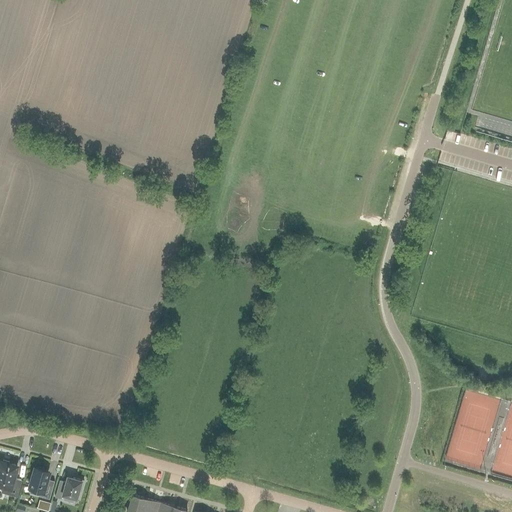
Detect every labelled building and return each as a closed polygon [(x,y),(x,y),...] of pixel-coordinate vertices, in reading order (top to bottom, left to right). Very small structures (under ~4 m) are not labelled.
[(217,228),(213,240),(220,242),(218,248),(238,254),(242,242),(229,238),(231,232),(217,228)] [(210,252),(206,264),(220,269),(222,262),(235,266),(238,254),(218,248),(217,254),(210,252)] [(302,253),(298,268),(313,272),(311,278),(325,282),(327,275),(325,275),(329,261),(302,253)] [(206,264),(203,277),(209,279),(208,285),(228,291),(231,279),(219,275),(220,269),(206,264)] [(293,285),(289,300),(313,307),(317,293),(321,294),(323,287),(309,283),(308,290),(293,285)] [(199,289),(195,301),(197,301),(209,305),(210,305),(211,299),(224,302),(228,291),(208,285),(206,291),(199,289)] [(197,301),(195,308),(199,309),(196,320),(196,321),(216,327),(216,326),(219,315),(207,311),(209,305),(197,301)] [(303,327),(305,318),(311,320),(313,315),(287,307),(283,321),(303,327)] [(188,331),(186,338),(198,341),(200,335),(213,339),(217,327),(216,326),(216,327),(196,321),(196,320),(194,320),(190,332),(188,331)] [(283,321),(279,334),(299,340),(303,327),(283,321)] [(342,323),(341,328),(347,330),(344,338),(364,344),(368,330),(342,323)] [(279,334),(276,348),(295,353),(299,340),(279,334)] [(344,338),(340,352),(360,357),(364,344),(344,338)] [(179,357),(177,363),(190,367),(191,361),(206,365),(210,351),(185,344),(181,357),(179,357)] [(297,369),(299,363),(293,362),(295,353),(276,348),(272,361),(297,369)] [(340,352),(337,365),(356,370),(360,357),(340,352)] [(328,372),(327,377),(352,384),(356,370),(337,365),(334,374),(328,372)] [(177,369),(175,376),(179,377),(176,388),(176,389),(196,395),(196,394),(199,383),(187,379),(189,373),(177,369)] [(168,399),(166,406),(178,409),(180,403),(193,407),(197,395),(196,394),(196,395),(176,389),(176,388),(174,388),(170,400),(168,399)] [(257,407),(254,417),(272,423),(272,422),(275,412),(257,407)] [(161,417),(157,431),(184,439),(188,425),(174,421),(175,415),(163,411),(161,418),(161,417)] [(254,417),(251,427),(272,433),(275,423),(272,422),(272,423),(254,417)] [(319,425),(316,435),(334,441),(337,431),(319,425)] [(251,427),(248,437),(266,442),(266,443),(269,443),(272,433),(251,427)] [(316,435),(313,445),(332,451),(334,441),(316,435)] [(248,437),(245,447),(264,452),(264,451),(266,443),(266,442),(248,437)] [(311,455),(310,455),(329,460),(332,451),(313,445),(311,455)] [(245,447),(242,457),(263,463),(266,452),(264,451),(264,452),(245,447)] [(308,454),(305,464),(326,470),(329,460),(310,455),(311,455),(308,454)] [(0,484),(4,485),(2,492),(17,496),(22,480),(14,478),(18,465),(9,463),(10,462),(3,460),(3,461),(1,461),(0,465),(0,484)] [(305,464),(302,474),(323,480),(326,470),(305,464)] [(45,468),(37,466),(37,467),(35,466),(33,474),(31,474),(28,482),(32,483),(30,493),(49,499),(55,480),(44,477),(46,470),(44,469),(45,468)] [(81,489),(84,480),(68,475),(66,481),(60,479),(55,496),(61,498),(62,493),(77,497),(79,489),(81,489)] [(143,511),(147,498),(134,494),(128,511),(143,511)] [(51,509),(58,511),(61,500),(54,498),(51,509)] [(147,498),(143,511),(157,511),(161,502),(147,498)] [(49,510),(51,502),(44,500),(42,509),(49,510)] [(172,511),(174,506),(161,502),(157,511),(172,511)]
